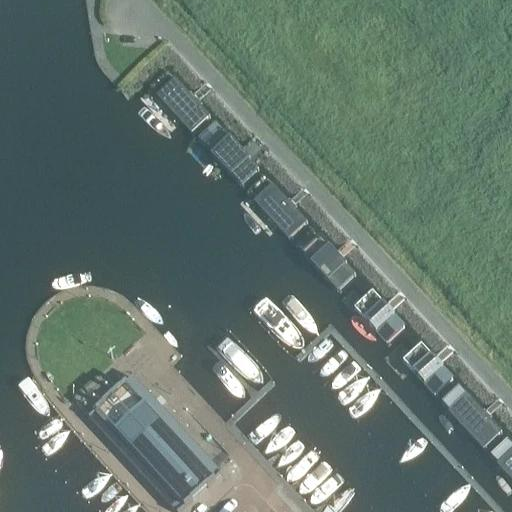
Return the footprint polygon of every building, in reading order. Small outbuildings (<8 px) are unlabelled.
[(160,71),(143,87),(188,136),(205,120),(160,71)] [(210,124),(192,140),(237,188),(254,172),(210,124)] [(259,178),(242,194),(287,242),(304,226),(259,178)] [(309,233),(292,248),(337,297),(354,281),(309,233)] [(359,286),(342,302),(386,350),(404,334),(359,286)] [(409,340),(392,356),(436,404),(454,388),(409,340)] [(184,511),(222,476),(178,428),(133,380),(89,421),(134,469),(173,511),(184,511)] [(458,393),(441,409),(486,457),(503,441),(458,393)] [(511,450),(506,444),(489,460),(511,484),(511,450)]
